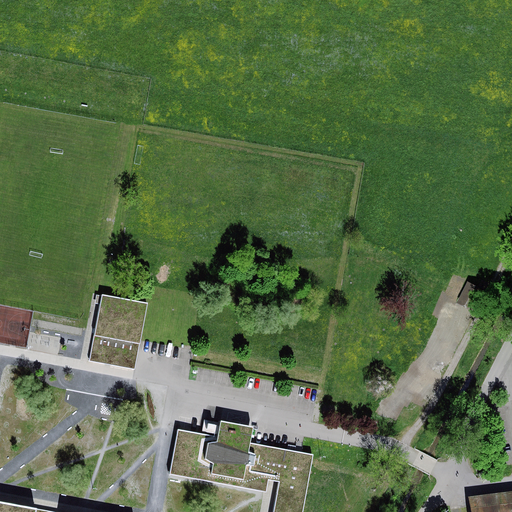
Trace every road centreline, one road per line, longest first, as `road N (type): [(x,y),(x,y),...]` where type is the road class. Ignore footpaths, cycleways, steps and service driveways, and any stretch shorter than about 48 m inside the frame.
road 1 (track): [(402,451),(427,420),(511,255)]
road 2 (unclassified): [(511,339),(424,511)]
